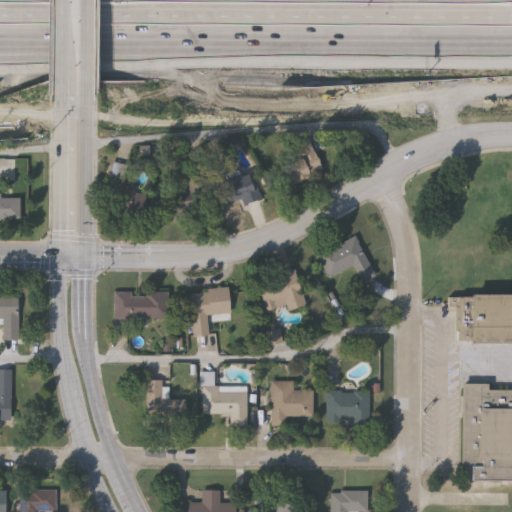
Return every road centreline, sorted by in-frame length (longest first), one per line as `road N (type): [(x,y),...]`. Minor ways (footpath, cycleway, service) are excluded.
road 1 (tertiary): [(511,139),(434,153),(242,253),(195,262),(0,262)]
road 2 (motorway): [(511,18),(0,17)]
road 3 (secondary): [(90,109),(511,89)]
road 4 (residential): [(408,511),(410,253),(385,182)]
road 5 (motorway): [(197,41),(511,41)]
road 6 (residential): [(409,460),(112,459)]
road 7 (secondary): [(61,264),(63,361),(94,459)]
road 8 (motorway): [(0,57),(197,41)]
road 9 (motorway): [(0,37),(197,41)]
road 10 (secondary): [(85,265),(90,109)]
road 11 (secondary): [(64,110),(61,264)]
